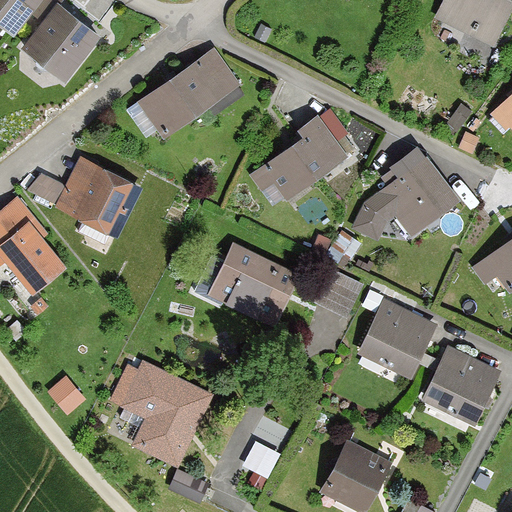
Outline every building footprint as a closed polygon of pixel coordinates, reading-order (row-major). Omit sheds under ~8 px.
[(0,0),(0,26),(11,35),(39,0),(0,0)] [(56,0),(54,0),(18,45),(62,79),(99,33),(56,0)] [(511,0),(444,0),(436,20),(496,46),(511,9),(511,0)] [(138,101),(164,138),(209,108),(213,114),(244,92),(215,49),(138,101)] [(511,89),(492,108),(511,128),(511,89)] [(249,173),(273,205),(347,153),(317,111),(297,126),(302,134),(249,173)] [(388,182),(365,201),(351,225),(378,238),(388,219),(396,214),(411,235),(461,197),(427,154),(417,143),(390,163),(398,174),(388,182)] [(142,186),(76,158),(54,208),(120,237),(142,186)] [(16,196),(0,208),(0,270),(22,300),(69,264),(16,196)] [(511,234),(483,256),(509,291),(511,288),(511,234)] [(295,273),(230,241),(204,296),(273,329),(291,292),(350,320),(368,282),(305,252),(295,273)] [(355,352),(411,379),(438,323),(382,296),(355,352)] [(421,404),(475,428),(501,370),(447,346),(421,404)] [(211,393),(139,362),(107,434),(180,466),(211,393)] [(318,493),(354,511),(368,511),(393,465),(346,440),(318,493)]
